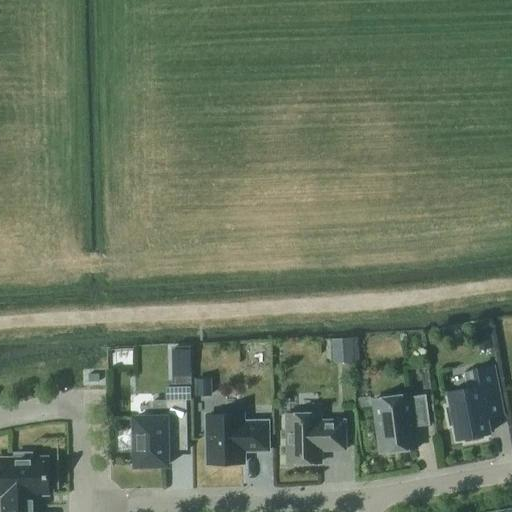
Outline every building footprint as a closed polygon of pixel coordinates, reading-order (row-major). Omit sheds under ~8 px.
[(479,351),(494,348),(489,322),(474,325),(479,351)] [(344,362),(355,362),(354,338),(342,338),(344,362)] [(172,361),(172,382),(191,382),(191,361),(172,361)] [(467,388),(449,392),(452,407),(447,408),(450,425),(455,424),(458,439),(465,437),(466,441),(483,437),(482,434),(490,433),(487,417),(502,414),(493,366),(464,372),(467,388)] [(198,395),(210,395),(210,378),(198,379),(198,395)] [(382,452),(416,448),(413,426),(430,424),(426,394),(409,396),(409,394),(375,399),(382,452)] [(135,417),(136,465),(168,465),(168,449),(188,449),(187,399),(154,400),(154,417),(135,417)] [(242,421),(242,413),(208,414),(209,464),(243,463),(243,448),(251,448),(251,450),(269,450),(268,421),(242,421)] [(346,449),(345,420),(319,420),(319,413),(288,413),(289,463),(320,462),(320,447),(328,447),(328,450),(346,449)] [(2,511),(36,511),(36,504),(34,504),(34,494),(48,493),(47,457),(31,458),(31,453),(15,453),(15,458),(0,458),(0,494),(4,494),(4,504),(2,504),(2,511)]
